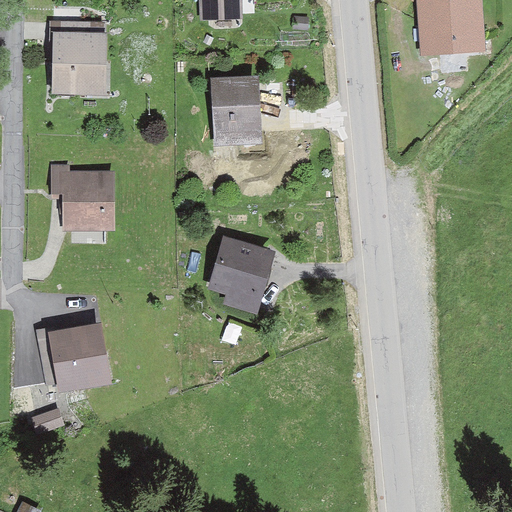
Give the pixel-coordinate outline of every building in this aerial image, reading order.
[(207,0),(207,18),(256,17),(256,0),(207,0)] [(475,0),(423,0),(426,43),(478,40),(475,0)] [(96,86),(97,60),(100,60),(100,40),(81,40),(82,23),(52,22),(51,52),(59,52),(58,85),(96,86)] [(223,136),(256,133),(253,85),(219,88),(223,136)] [(107,188),(112,189),(112,174),(70,172),(71,165),(53,165),(52,197),(69,198),(68,227),(106,228),(107,188)] [(212,282),(232,287),(228,300),(258,309),(266,285),(269,285),(274,268),(271,267),(275,254),(225,239),(212,282)] [(48,387),(100,378),(96,353),(101,352),(97,329),(57,335),(56,329),(40,332),(48,387)] [(53,407),(31,414),(35,425),(57,418),(53,407)]
